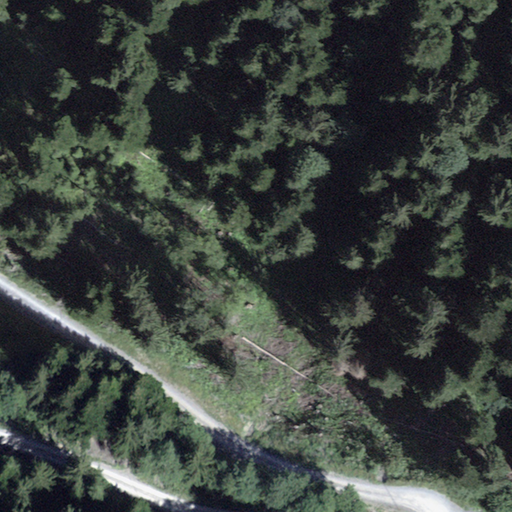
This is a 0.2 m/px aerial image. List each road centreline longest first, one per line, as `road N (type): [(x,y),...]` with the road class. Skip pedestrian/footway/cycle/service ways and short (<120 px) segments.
road 1 (track): [(0,280),(161,383),(250,453),(447,511)]
road 2 (track): [(187,511),(0,438)]
